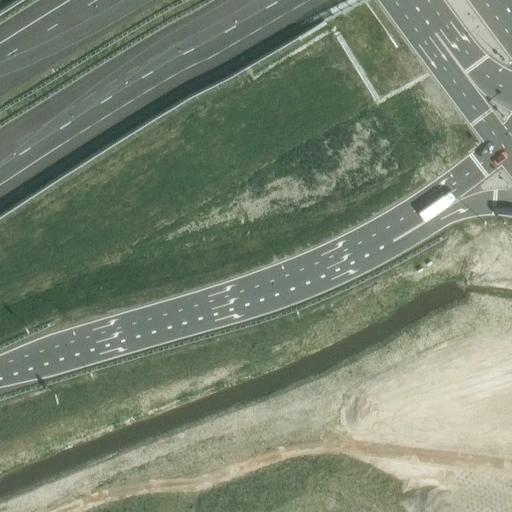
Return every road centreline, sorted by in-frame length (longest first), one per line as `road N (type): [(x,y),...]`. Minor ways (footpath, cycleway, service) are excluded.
road 1 (motorway): [(0,374),(283,286),(425,214)]
road 2 (motorway): [(0,166),(273,0)]
road 3 (motorway): [(119,0),(0,74)]
